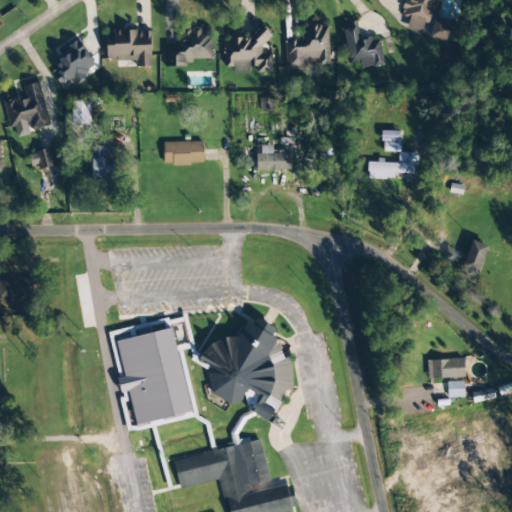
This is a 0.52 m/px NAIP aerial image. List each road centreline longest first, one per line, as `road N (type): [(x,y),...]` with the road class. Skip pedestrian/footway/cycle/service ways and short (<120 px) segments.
road 1 (residential): [(0,219),(261,219),(301,226),(344,242),(479,346),(511,358)]
road 2 (residential): [(74,220),(93,275),(135,511)]
road 3 (residential): [(337,511),(276,221)]
road 4 (residential): [(120,438),(0,443)]
